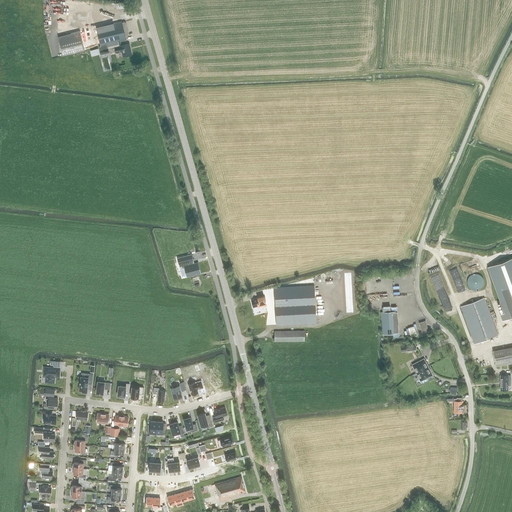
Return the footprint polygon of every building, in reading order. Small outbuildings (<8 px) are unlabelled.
[(128,37),(127,31),(126,24),(124,22),(122,23),(121,21),(96,27),(58,37),(62,56),(99,47),(106,45),(120,42),(126,40),(125,38),(128,37)] [(120,42),(106,45),(99,47),(101,54),(109,52),(108,49),(114,47),(120,46),(121,46),(120,42)] [(123,56),(131,54),(129,44),(121,46),(120,46),(114,47),(115,51),(116,54),(122,53),(123,56)] [(192,254),(177,258),(179,265),(181,264),(182,267),(180,268),(182,277),(186,276),(186,277),(201,273),(198,263),(194,264),(193,261),(194,261),(192,254)] [(511,257),(489,266),(501,301),(500,302),(504,313),(500,315),(502,321),(511,317),(511,257)] [(472,271),(466,285),(480,291),(486,277),(472,271)] [(314,285),(274,287),(276,325),(316,323),(314,285)] [(266,305),(264,295),(258,297),(258,298),(251,300),(253,307),(258,306),(258,307),(266,305)] [(474,344),(498,335),(484,298),(461,306),(474,344)] [(383,334),(399,333),(397,311),(381,312),(381,317),(382,317),(383,334)] [(422,333),(428,331),(425,321),(419,323),(422,333)] [(407,327),(409,334),(417,332),(415,325),(407,327)] [(304,331),(274,331),(274,342),(305,341),(304,331)] [(406,344),(401,345),(402,352),(406,351),(416,350),(415,343),(406,344)] [(511,347),(493,351),(496,366),(511,363),(511,347)] [(413,365),(416,373),(429,367),(428,364),(427,365),(424,360),(413,365)] [(47,376),(47,382),(54,383),(54,377),(59,377),(60,368),(44,367),(43,376),(47,376)] [(430,369),(429,367),(416,373),(420,380),(431,375),(429,369),(430,369)] [(205,385),(210,384),(211,389),(223,385),(220,375),(213,377),(212,374),(210,375),(208,371),(202,372),(205,385)] [(86,392),(87,389),(87,385),(88,385),(88,384),(92,384),(93,374),(86,374),(86,378),(81,377),(81,381),(80,381),(80,382),(80,388),(79,388),(79,390),(82,391),(82,390),(83,390),(82,391),(86,392)] [(508,390),(508,385),(511,385),(511,375),(508,375),(500,375),(500,390),(508,390)] [(104,382),(98,381),(96,393),(97,393),(97,394),(100,394),(103,394),(104,389),(110,390),(111,383),(104,382)] [(195,382),(188,384),(191,394),(198,392),(197,389),(203,388),(201,381),(195,383),(195,382)] [(182,397),(178,384),(170,386),(174,399),(182,397)] [(119,386),(118,396),(125,396),(126,387),(119,386)] [(132,387),(131,397),(138,398),(138,394),(142,394),(143,387),(139,386),(139,388),(132,387)] [(158,388),(152,387),(152,393),(157,394),(156,400),(163,401),(165,391),(157,390),(158,388)] [(49,407),(57,408),(57,407),(58,407),(58,403),(57,403),(58,398),(49,398),(48,404),(44,403),(43,408),(49,409),(49,407)] [(462,411),(466,411),(465,404),(463,405),(463,401),(454,401),(454,413),(462,413),(462,411)] [(214,410),(215,415),(212,415),(214,422),(224,420),(223,416),(227,415),(225,407),(214,410)] [(56,424),(56,416),(51,416),(52,411),(46,410),(45,415),(44,415),(44,423),(56,424)] [(88,412),(78,411),(77,415),(76,417),(77,418),(77,419),(87,420),(88,412)] [(205,413),(198,415),(201,426),(205,425),(206,428),(213,426),(210,416),(206,417),(205,413)] [(109,415),(97,414),(97,422),(108,423),(109,415)] [(114,424),(127,425),(127,421),(128,420),(128,419),(128,418),(128,417),(115,416),(114,424)] [(190,417),(183,419),(186,430),(191,429),(191,432),(197,430),(195,423),(192,424),(190,417)] [(157,421),(151,421),(151,425),(148,425),(147,433),(150,434),(150,433),(156,433),(157,421)] [(157,421),(156,433),(162,434),(165,435),(166,424),(163,423),(163,422),(157,421)] [(177,422),(170,424),(173,435),(180,433),(181,438),(185,437),(182,428),(179,429),(177,422)] [(111,427),(110,434),(110,436),(119,437),(120,428),(111,427)] [(54,440),(55,434),(51,434),(51,432),(45,432),(44,441),(51,441),(51,440),(54,440)] [(220,440),(217,440),(219,447),(222,446),(222,447),(222,446),(233,443),(233,444),(234,444),(231,436),(220,440),(220,439),(219,439),(220,440)] [(74,445),(85,446),(85,440),(88,440),(88,437),(82,437),(81,440),(76,439),(76,441),(75,441),(74,445)] [(119,440),(111,439),(111,445),(115,445),(114,448),(125,449),(125,448),(125,444),(124,444),(124,443),(119,443),(119,440)] [(85,449),(85,446),(74,445),(74,449),(75,449),(75,451),(81,451),(80,454),(87,454),(87,449),(85,449)] [(42,456),(40,458),(42,460),(44,458),(53,459),(53,457),(55,455),(53,453),(54,452),(49,451),(49,447),(39,446),(39,453),(42,453),(42,456)] [(111,451),(110,456),(117,457),(118,454),(123,454),(124,453),(125,449),(114,448),(114,451),(111,451)] [(235,452),(224,455),(226,462),(237,459),(235,452)] [(72,468),(83,469),(83,466),(86,466),(86,460),(80,460),(80,463),(74,462),(74,464),(73,464),(72,468)] [(112,468),(112,471),(124,472),(124,471),(123,467),(123,466),(117,465),(117,462),(111,462),(110,468),(112,468)] [(40,471),(42,471),(42,478),(52,478),(52,471),(49,471),(49,468),(40,467),(40,471)] [(79,474),(78,480),(86,480),(86,474),(85,472),(83,472),(83,469),(72,468),(72,472),(73,472),(73,474),(79,474)] [(109,474),(108,479),(116,480),(116,477),(122,477),(122,476),(123,476),(124,472),(112,471),(112,474),(109,474)] [(229,496),(245,492),(241,477),(214,484),(218,495),(220,500),(229,498),(229,496)] [(87,480),(86,480),(78,480),(78,486),(72,485),(72,487),(71,486),(70,491),(81,492),(82,488),(85,489),(85,486),(87,486),(87,480)] [(36,483),(30,482),(30,483),(27,483),(27,489),(30,489),(30,491),(36,491),(36,483)] [(110,494),(122,495),(122,494),(122,490),(121,490),(121,489),(115,488),(115,485),(109,485),(109,491),(110,491),(110,494)] [(44,500),(49,500),(49,495),(50,495),(51,491),(50,490),(50,488),(48,488),(48,486),(43,486),(43,487),(40,487),(40,494),(44,495),(44,500)] [(192,489),(186,491),(188,499),(195,498),(192,489)] [(71,496),(77,497),(77,500),(84,500),(85,495),(81,495),(81,492),(70,491),(71,495),(72,495),(71,496)] [(186,491),(180,493),(182,501),(188,499),(186,491)] [(180,493),(174,495),(176,503),(177,506),(183,504),(182,501),(180,493)] [(122,495),(110,494),(110,497),(107,496),(107,502),(114,503),(114,500),(120,500),(120,499),(121,499),(122,495)] [(174,495),(167,496),(170,505),(176,503),(174,495)]
